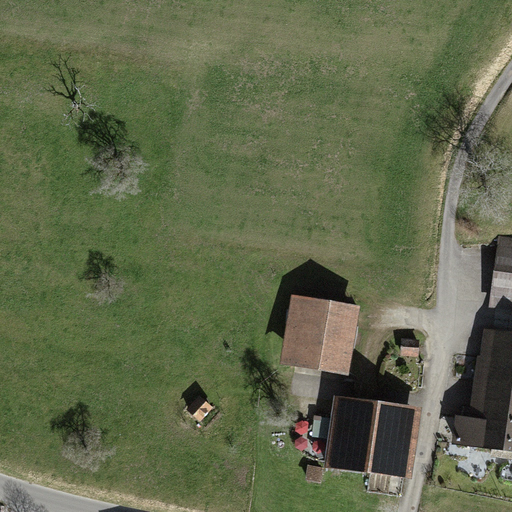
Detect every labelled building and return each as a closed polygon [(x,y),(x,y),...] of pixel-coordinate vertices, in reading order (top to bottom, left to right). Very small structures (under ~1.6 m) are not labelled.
[(511,237),(498,235),(489,305),(511,308),(511,237)] [(290,295),(279,366),(348,377),(359,306),(290,295)] [(511,331),(482,327),(468,415),(511,422),(511,331)] [(420,339),(401,337),(400,353),(419,354),(420,339)] [(199,393),(185,409),(199,421),(213,405),(199,393)] [(336,394),(325,466),(408,479),(419,407),(336,394)] [(452,413),(447,442),(511,451),(511,422),(468,415),(452,413)] [(324,468),(309,465),(306,480),(321,483),(324,468)]
